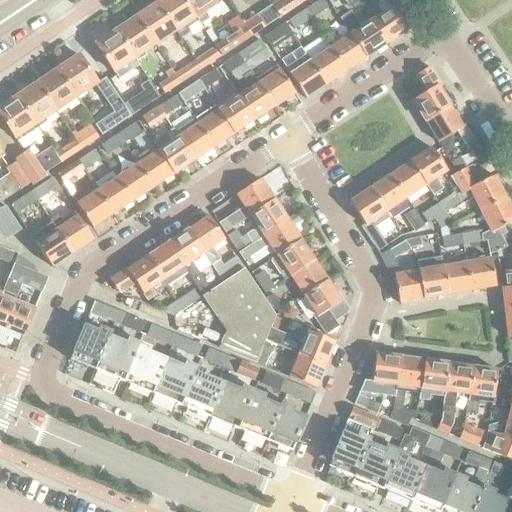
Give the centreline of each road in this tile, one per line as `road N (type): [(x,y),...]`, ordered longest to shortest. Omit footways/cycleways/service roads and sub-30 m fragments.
road 1 (residential): [(293,499),(49,394),(40,378),(79,287),(101,261),(285,141)]
road 2 (residential): [(285,141),(364,266),(374,307),(293,499)]
road 3 (residential): [(229,511),(0,413)]
road 4 (residential): [(285,141),(444,35)]
road 5 (residential): [(511,138),(444,35)]
